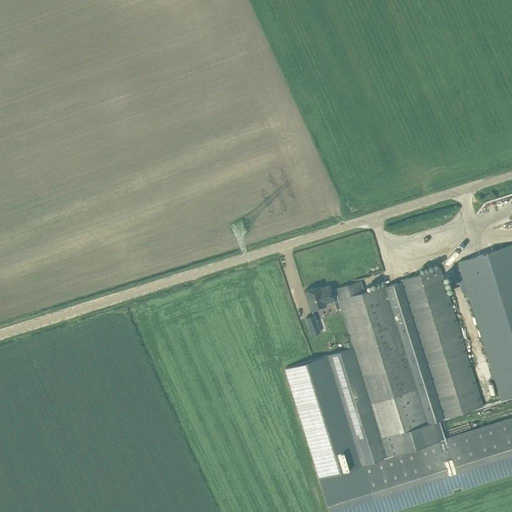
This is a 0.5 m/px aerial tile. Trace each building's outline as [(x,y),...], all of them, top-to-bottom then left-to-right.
[(459,264),(453,265),(453,266),(455,273),(461,271),(464,281),(467,290),(501,400),(511,396),(511,244),(458,262),(459,264)] [(400,280),(401,282),(385,287),(385,285),(363,291),(360,282),(348,286),(348,285),(334,289),(331,291),(334,300),(333,300),(336,309),(340,308),(350,341),(343,343),(345,350),(285,368),(329,511),(374,511),(354,446),(438,420),(482,407),(439,268),(400,280)] [(329,285),(320,288),(320,286),(304,291),(310,310),(326,305),(325,303),(333,300),(334,300),(331,291),(329,285)] [(314,314),(304,317),(311,335),(321,332),(314,314)] [(438,420),(354,446),(374,511),(388,511),(454,492),(453,489),(461,486),(462,489),(511,473),(511,417),(446,438),(444,439),(439,423),(438,420)]
